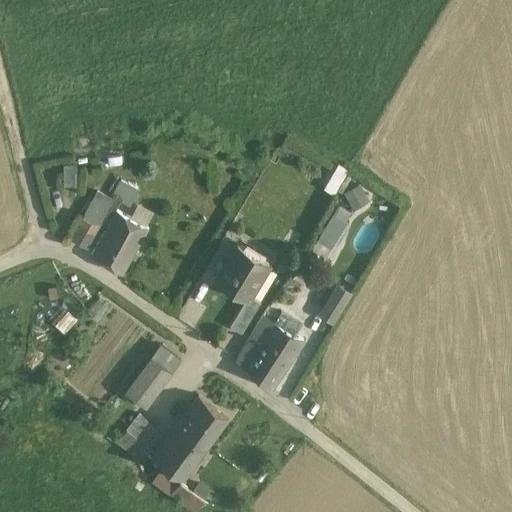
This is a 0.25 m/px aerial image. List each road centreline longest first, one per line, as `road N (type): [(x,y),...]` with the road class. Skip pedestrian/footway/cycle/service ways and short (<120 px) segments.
road 1 (unclassified): [(410,511),(64,250),(43,247),(0,265)]
road 2 (track): [(0,74),(43,247)]
